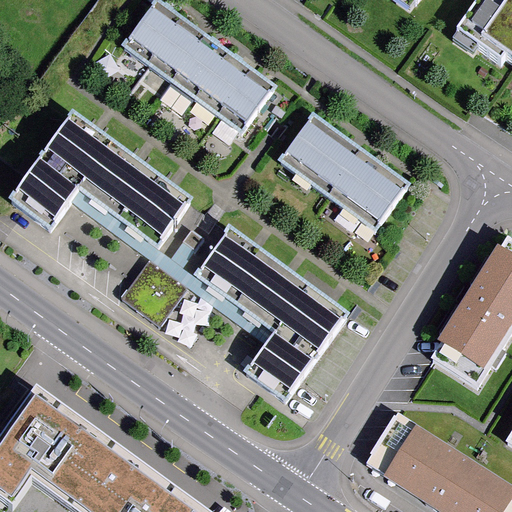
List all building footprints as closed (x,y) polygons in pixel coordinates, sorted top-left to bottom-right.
[(486,7),(474,0),(465,0),(442,37),(480,61),(483,55),(511,73),(511,85),(510,89),(511,90),(511,15),(489,1),(486,7)] [(181,26),(158,9),(127,52),(151,68),(181,26)] [(204,43),(181,26),(151,68),(174,85),(204,43)] [(227,59),(204,43),(174,85),(197,102),(227,59)] [(250,76),(227,59),(197,102),(220,118),(250,76)] [(274,92),(250,76),(220,118),(243,135),(274,92)] [(194,208),(73,120),(9,207),(52,238),(81,199),(159,256),(194,208)] [(406,191),(315,125),(285,166),(376,232),(406,191)] [(350,320),(228,235),(196,281),(275,335),(244,379),(287,409),(350,320)] [(480,395),(511,340),(511,245),(505,242),(431,366),(480,395)] [(188,292),(150,264),(122,302),(161,330),(188,292)] [(204,511),(36,390),(0,439),(0,499),(12,508),(32,480),(76,511),(204,511)] [(511,511),(511,498),(394,425),(362,475),(421,511),(511,511)]
